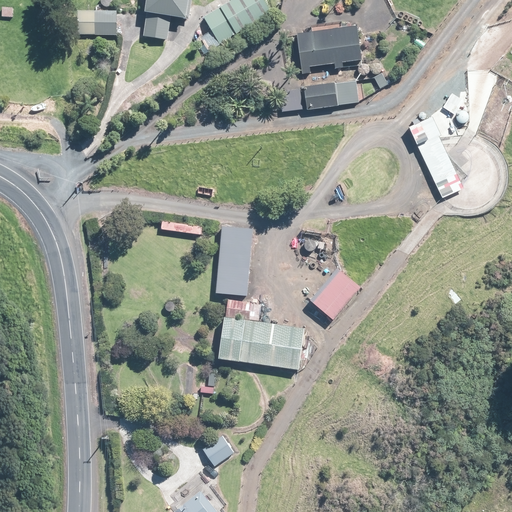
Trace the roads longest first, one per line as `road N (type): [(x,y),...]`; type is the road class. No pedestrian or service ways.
road 1 (unknown): [(51,235),(73,200),(112,188),(270,213),(389,199),(410,174),(402,145),(372,130),(347,151)]
road 2 (tertiary): [(0,179),(43,220),(62,270),(77,511)]
